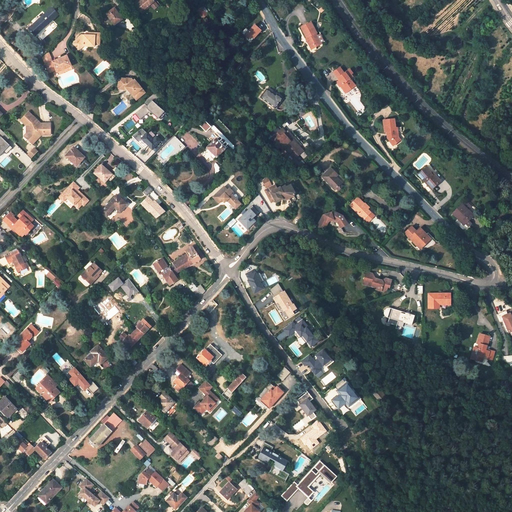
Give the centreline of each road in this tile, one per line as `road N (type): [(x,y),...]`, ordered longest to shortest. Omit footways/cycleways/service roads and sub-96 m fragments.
road 1 (tertiary): [(259,0),(352,132),(491,267),(493,281)]
road 2 (tertiary): [(228,269),(5,511)]
road 3 (residential): [(228,269),(185,213),(0,43)]
road 4 (tertiary): [(493,281),(476,284),(357,255),(278,225),(228,269)]
